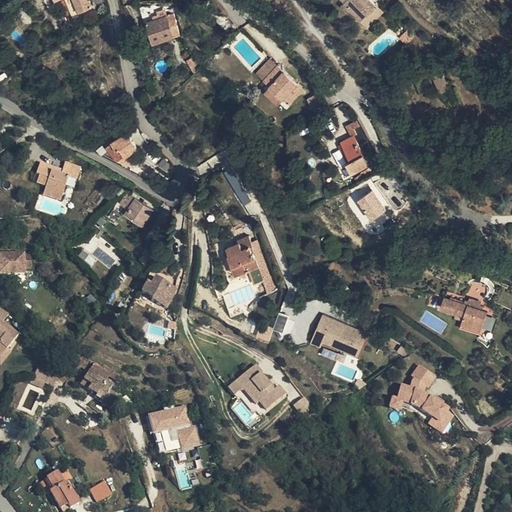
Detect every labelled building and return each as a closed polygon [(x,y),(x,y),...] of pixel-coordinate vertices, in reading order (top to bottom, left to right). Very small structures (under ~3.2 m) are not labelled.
[(61,0),(62,1),(65,0),(66,0),(77,25),(84,22),(80,11),(93,6),(90,0),(61,0)] [(66,0),(65,0),(62,1),(73,26),(77,25),(66,0)] [(345,0),(345,1),(350,6),(358,15),(364,8),(369,13),(377,5),(372,0),(345,0)] [(350,6),(345,1),(341,5),(346,9),(350,6)] [(364,8),(358,15),(362,19),(369,13),(364,8)] [(180,34),(173,13),(148,21),(154,42),(180,34)] [(191,67),(197,63),(192,57),(187,61),(191,67)] [(265,79),(278,65),(271,57),(257,72),(265,79)] [(271,85),(284,97),(290,103),(303,89),(278,65),(265,79),(271,85)] [(435,65),(427,68),(430,75),(438,71),(435,65)] [(250,83),(250,81),(243,83),(247,88),(253,90),(253,87),(252,83),(250,83)] [(280,102),(284,97),(271,85),(267,89),(280,102)] [(307,99),(311,105),(313,109),(317,116),(326,111),(317,93),(307,99)] [(352,173),(370,164),(355,135),(363,131),(357,120),(346,125),(350,135),(341,140),(351,160),(347,163),(352,173)] [(113,142),(117,148),(120,146),(126,156),(139,147),(129,131),(113,142)] [(120,146),(117,148),(123,157),(126,156),(120,146)] [(45,190),(62,196),(68,178),(76,181),(80,168),(65,163),(62,171),(61,174),(52,172),(53,168),(39,163),(35,175),(38,176),(36,183),(46,186),(45,190)] [(242,206),(252,200),(233,166),(223,171),(242,206)] [(60,201),(62,196),(45,190),(43,196),(60,201)] [(372,191),(357,202),(371,222),(386,212),(372,191)] [(143,224),(153,209),(131,194),(126,195),(121,202),(130,208),(126,212),(143,224)] [(259,266),(251,245),(243,248),(240,241),(228,247),(230,253),(228,254),(236,272),(253,265),(254,268),(259,266)] [(42,285),(48,270),(18,257),(10,277),(33,286),(34,282),(42,285)] [(262,277),(266,293),(275,291),(270,274),(262,277)] [(167,310),(177,291),(154,279),(150,286),(146,284),(141,293),(153,299),(151,302),(167,310)] [(472,282),(468,295),(482,298),(486,286),(472,282)] [(482,327),(487,313),(488,311),(483,309),(484,306),(481,304),(480,308),(472,306),(473,302),(469,300),(469,303),(454,297),(453,299),(446,297),(442,308),(464,316),(462,323),(482,329),(482,327)] [(0,356),(7,347),(18,333),(2,321),(7,312),(0,307),(0,356)] [(495,316),(487,313),(482,327),(490,329),(495,316)] [(277,314),(273,330),(283,333),(287,316),(277,314)] [(368,335),(321,315),(309,344),(320,348),(322,343),(358,358),(368,335)] [(11,350),(7,347),(0,356),(0,361),(2,362),(11,350)] [(429,377),(433,372),(421,362),(416,367),(429,377)] [(252,386),(242,394),(254,407),(257,405),(264,413),(284,396),(278,389),(274,392),(259,375),(262,372),(256,365),(243,376),(252,386)] [(105,383),(109,377),(93,366),(81,384),(96,395),(94,399),(107,408),(116,395),(109,391),(112,387),(105,383)] [(57,377),(37,369),(33,379),(44,384),(53,387),(57,377)] [(109,377),(117,382),(121,376),(113,371),(109,377)] [(252,386),(243,376),(227,389),(236,400),(242,394),(252,386)] [(44,384),(33,379),(30,384),(42,389),(44,384)] [(200,444),(196,424),(190,425),(186,404),(149,412),(158,453),(200,444)] [(157,487),(164,485),(162,477),(161,478),(158,470),(154,472),(156,479),(155,479),(157,487)] [(70,510),(79,504),(65,483),(63,484),(56,473),(46,480),(52,490),(49,493),(60,510),(67,506),(70,510)] [(105,481),(90,489),(97,502),(113,494),(105,481)] [(160,511),(167,510),(163,499),(155,501),(157,511),(160,511)]
